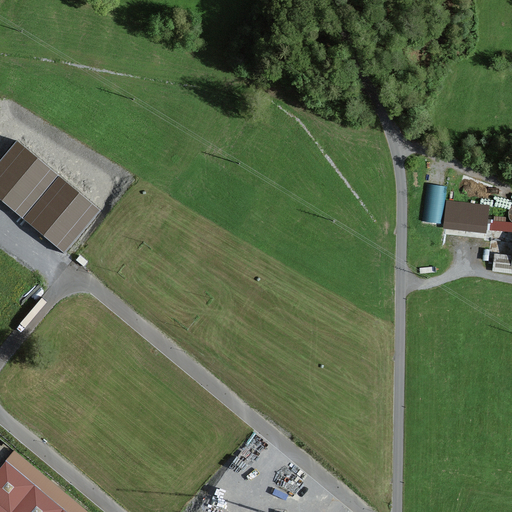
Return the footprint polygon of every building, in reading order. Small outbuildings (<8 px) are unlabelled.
[(96,211),(16,146),(0,164),(0,197),(65,250),(96,211)] [(487,206),(448,202),(445,224),(485,229),(487,206)] [(88,261),(80,256),(76,261),(84,267),(88,261)] [(511,257),(495,256),(494,270),(511,272),(511,257)] [(14,450),(0,466),(0,505),(8,511),(87,511),(64,492),(72,483),(58,471),(50,481),(14,450)]
